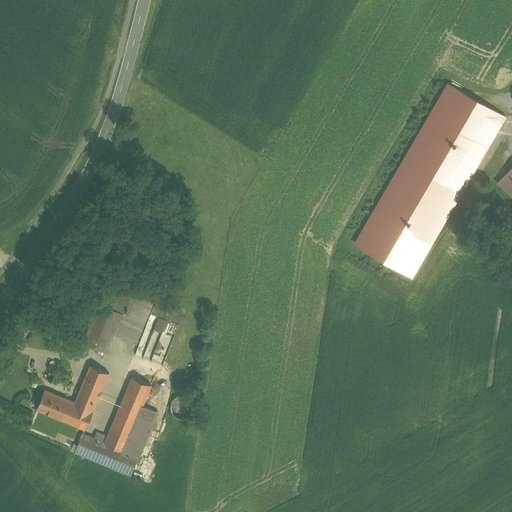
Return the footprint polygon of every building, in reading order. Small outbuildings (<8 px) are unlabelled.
[(395,162),(352,248),(412,278),(435,232),(435,227),(438,222),(438,217),(434,215),(435,209),(430,206),(432,184),(440,185),(444,176),(452,177),(451,177),(471,179),(503,115),(441,84),(406,153),(414,154),(417,156),(417,164),(414,164),(406,179),(393,178),(395,162)] [(511,167),(498,181),(511,194),(511,167)] [(489,212),(505,228),(511,221),(511,214),(500,202),(489,212)] [(154,299),(115,282),(106,305),(123,312),(115,331),(125,335),(124,338),(136,343),(154,299)] [(106,305),(87,297),(80,313),(93,318),(83,341),(107,351),(115,331),(123,312),(106,305)] [(152,330),(161,333),(165,320),(156,317),(152,330)] [(75,402),(67,421),(86,428),(109,373),(90,365),(75,402)] [(133,377),(108,436),(98,432),(95,438),(138,456),(158,411),(143,405),(151,384),(133,377)] [(75,402),(45,390),(38,409),(67,421),(75,402)] [(188,395),(186,394),(183,394),(180,394),(178,395),(176,396),(175,397),(174,399),(173,400),(172,401),(172,402),(171,404),(171,405),(171,407),(171,408),(171,410),(172,411),(173,413),(174,415),(175,416),(176,417),(178,418),(180,418),(182,419),(184,419),(187,418),(188,418),(190,417),(192,416),(193,415),(194,413),(195,410),(196,409),(196,408),(196,406),(196,404),(195,402),(194,400),(194,399),(193,398),(192,397),(190,396),(188,395)] [(95,438),(83,433),(76,451),(131,474),(138,456),(95,438)]
